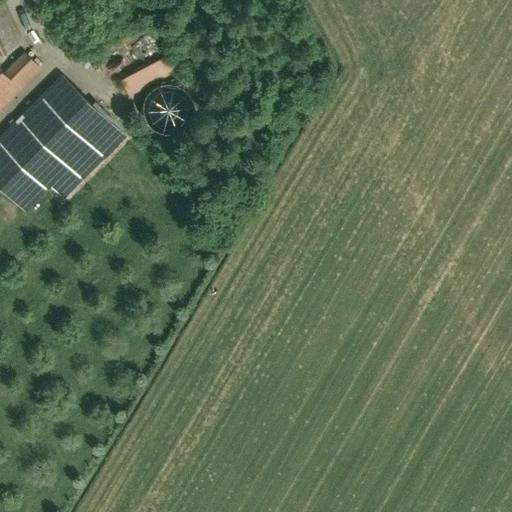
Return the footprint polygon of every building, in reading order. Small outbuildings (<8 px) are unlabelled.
[(1,0),(0,0),(0,47),(20,38),(1,0)] [(153,14),(103,36),(114,60),(135,51),(139,59),(167,47),(153,14)] [(0,107),(40,68),(23,51),(2,69),(0,67),(0,107)] [(125,78),(132,93),(180,71),(173,56),(125,78)] [(62,76),(0,138),(0,183),(24,207),(108,122),(62,76)] [(196,86),(190,80),(181,77),(174,76),(166,78),(159,82),(153,88),(150,96),(150,103),(152,110),(156,118),(162,123),(170,126),(177,128),(184,126),(192,122),(197,115),(200,109),(201,102),(200,93),(196,86)]
